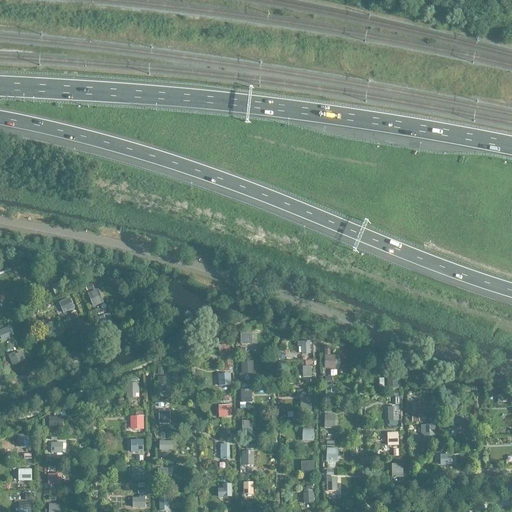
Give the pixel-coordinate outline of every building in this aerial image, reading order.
[(55,296),(66,291),(62,282),(51,287),(55,296)] [(104,305),(98,291),(88,295),(93,309),(104,305)] [(75,310),(70,299),(59,304),(63,315),(75,310)] [(115,327),(109,314),(98,319),(103,332),(115,327)] [(70,325),(73,337),(86,333),(82,321),(70,325)] [(13,340),(8,328),(0,331),(0,337),(3,344),(13,340)] [(240,332),(240,343),(251,344),(252,332),(240,332)] [(226,352),(231,351),(226,337),(216,341),(219,351),(224,349),(226,352)] [(310,341),(297,341),(297,346),(301,346),(302,354),(310,354),(310,341)] [(15,354),(9,357),(13,367),(26,362),(22,353),(16,356),(15,354)] [(335,355),(324,355),(324,369),(335,369),(335,355)] [(253,360),(241,361),(242,373),(253,373),(253,360)] [(311,377),(311,366),(303,366),(303,377),(311,377)] [(231,385),(230,373),(218,374),(219,386),(231,385)] [(397,388),(397,374),(386,375),(386,388),(397,388)] [(169,376),(158,377),(158,391),(169,391),(169,376)] [(139,398),(139,382),(127,382),(127,398),(139,398)] [(335,385),(325,385),(325,398),(335,398),(335,385)] [(240,389),(241,403),(252,402),(251,388),(240,389)] [(311,408),(312,398),(302,397),(302,408),(311,408)] [(507,398),(497,399),(497,402),(494,403),(494,407),(508,406),(507,398)] [(423,415),(423,402),(412,402),(412,416),(423,415)] [(218,405),(219,417),(232,416),(232,404),(218,405)] [(388,407),(388,421),(398,420),(398,407),(388,407)] [(170,423),(170,410),(159,410),(159,423),(170,423)] [(49,416),(49,427),(63,427),(63,416),(61,416),(61,412),(54,413),(54,416),(49,416)] [(335,415),(324,414),(324,428),(335,428),(335,415)] [(468,420),(457,415),(451,427),(462,432),(468,420)] [(144,429),(144,416),(130,416),(130,429),(144,429)] [(252,431),(252,420),(238,420),(238,431),(252,431)] [(435,424),(421,425),(421,433),(431,440),(435,440),(435,424)] [(313,441),(314,428),(302,428),(302,440),(313,441)] [(398,445),(398,432),(387,432),(387,446),(398,445)] [(31,448),(31,434),(18,434),(18,437),(17,437),(18,444),(20,444),(20,448),(31,448)] [(144,439),(131,439),(132,452),(144,452),(144,439)] [(174,441),(160,441),(159,450),(173,450),(174,441)] [(63,453),(63,442),(51,442),(52,453),(63,453)] [(230,459),(230,444),(221,444),(221,459),(230,459)] [(242,451),(242,466),(254,466),(254,451),(253,451),(253,444),(246,444),(246,451),(242,451)] [(338,448),(326,448),(326,462),(337,462),(338,448)] [(452,464),(452,454),(440,454),(440,465),(452,464)] [(314,461),(301,461),(301,473),(314,473),(314,461)] [(403,477),(403,463),(391,464),(392,477),(403,477)] [(145,480),(145,468),(132,467),(132,480),(145,480)] [(32,480),(32,468),(18,469),(18,481),(32,480)] [(168,483),(168,468),(158,468),(158,475),(160,476),(160,483),(168,483)] [(48,473),(48,485),(62,484),(61,473),(48,473)] [(337,477),(326,477),(326,490),(337,490),(337,477)] [(253,495),(253,482),(243,482),(243,495),(253,495)] [(232,497),(232,483),(222,483),(223,488),(218,488),(218,497),(232,497)] [(314,503),(313,492),(312,490),(303,491),(303,493),(303,504),(314,503)] [(139,497),(132,497),(132,507),(145,507),(145,495),(139,495),(139,497)] [(170,511),(169,496),(159,496),(159,511),(170,511)] [(31,511),(31,502),(19,503),(18,511),(31,511)] [(59,503),(49,504),(48,511),(60,511),(61,506),(59,506),(59,503)]
